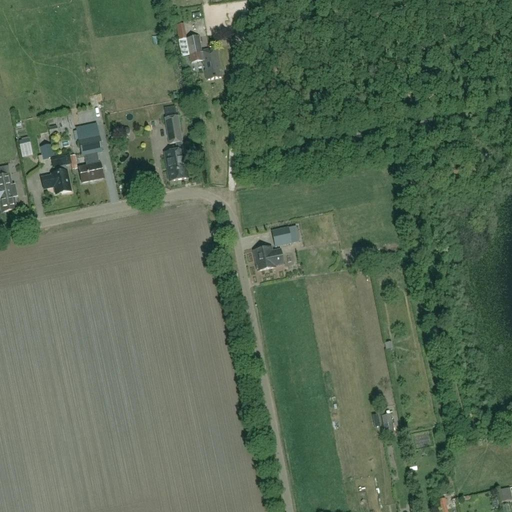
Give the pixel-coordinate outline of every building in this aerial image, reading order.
[(182,58),(189,56),(191,64),(197,63),(197,64),(203,62),(203,64),(204,64),(206,71),(205,72),(207,81),(222,78),(217,50),(202,53),(198,38),(178,42),(182,58)] [(169,170),(171,179),(172,182),(188,179),(183,151),(182,151),(181,144),(182,143),(177,118),(165,120),(170,146),(175,144),(177,152),(164,155),(167,170),(169,170)] [(77,132),(80,148),(82,157),(85,157),(87,168),(79,170),(82,184),(103,180),(100,165),(99,165),(97,154),(102,153),(97,128),(77,132)] [(51,147),(41,149),(44,160),(54,158),(51,147)] [(66,166),(71,165),(69,155),(51,159),(53,169),(58,168),(59,174),(51,175),(52,177),(41,179),(44,191),(54,189),(56,196),(71,193),(66,166)] [(0,206),(1,214),(17,210),(14,196),(16,195),(15,189),(13,189),(10,176),(5,177),(5,176),(2,176),(2,177),(0,177),(0,206)] [(288,229),(272,232),(275,248),(291,245),(288,229)] [(355,250),(357,260),(374,257),(372,247),(355,250)] [(280,250),(271,252),(271,249),(253,252),(257,272),(275,268),(274,267),(283,266),(280,250)] [(444,501),(445,511),(452,511),(450,500),(444,501)]
